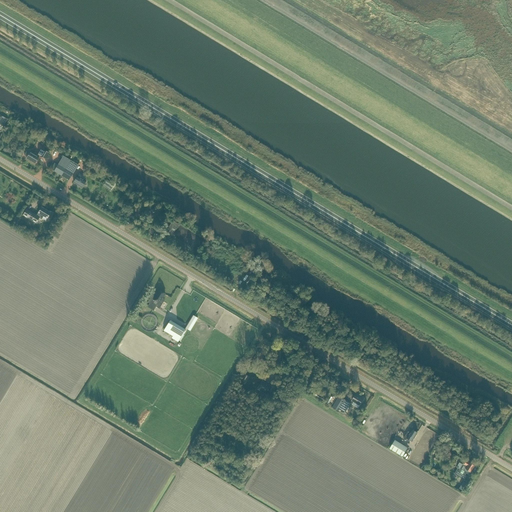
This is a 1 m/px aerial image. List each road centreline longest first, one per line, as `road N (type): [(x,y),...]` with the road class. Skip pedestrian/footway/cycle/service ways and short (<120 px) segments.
road 1 (primary): [(511,325),(0,15)]
road 2 (unclassified): [(511,468),(0,159)]
